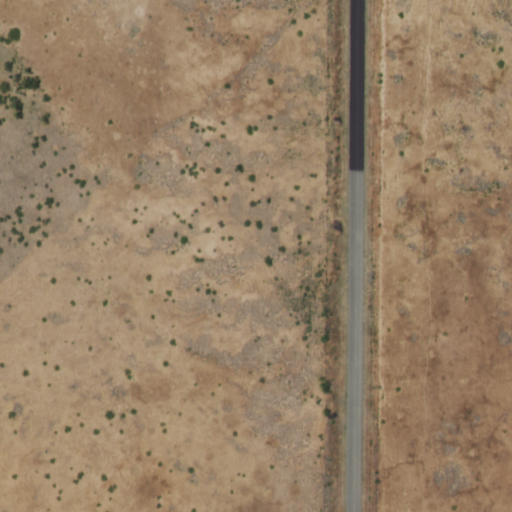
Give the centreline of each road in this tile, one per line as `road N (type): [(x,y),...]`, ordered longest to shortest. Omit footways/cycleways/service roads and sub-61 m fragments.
road 1 (tertiary): [(354,0),(350,511)]
road 2 (track): [(108,511),(143,494),(297,374),(352,351)]
